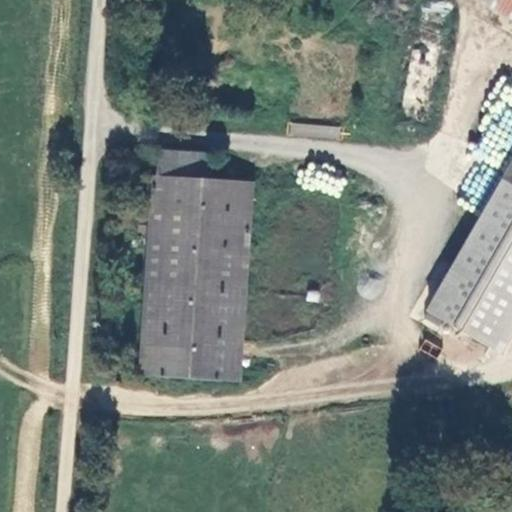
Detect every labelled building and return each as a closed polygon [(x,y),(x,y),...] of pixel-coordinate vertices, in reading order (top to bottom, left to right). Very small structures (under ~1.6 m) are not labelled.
[(441,0),(413,0),(386,116),(424,125),(453,3),(441,0)] [(511,0),(484,0),(511,16),(511,0)] [(338,138),(339,127),(291,122),(290,134),(338,138)] [(511,150),(495,178),(511,188),(511,150)] [(157,180),(207,184),(209,157),(158,154),(157,180)] [(138,384),(241,390),(254,187),(207,184),(157,180),(151,180),(138,384)]
